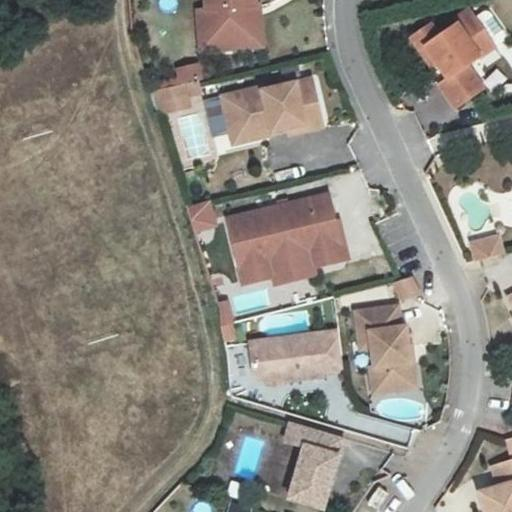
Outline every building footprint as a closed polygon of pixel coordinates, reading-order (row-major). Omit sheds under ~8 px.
[(200,50),(262,47),(260,7),(256,7),(255,0),(206,0),(207,9),(198,10),(200,50)] [(486,40),(470,16),(437,39),(428,27),(409,40),(423,61),(428,57),(436,69),(445,81),(437,87),(453,111),(482,91),(466,68),(478,60),(472,51),(486,40)] [(486,40),(472,51),(478,60),(494,50),(486,40)] [(436,69),(428,57),(423,61),(433,67),(436,69)] [(193,67),(176,71),(179,86),(196,82),(193,67)] [(309,83),(294,87),(295,93),(311,89),(309,83)] [(220,99),(229,138),(268,129),(270,135),(287,131),(288,137),(320,130),(311,89),(295,93),(294,87),(262,94),(261,90),(220,99)] [(184,88),(155,94),(160,115),(189,109),(184,88)] [(268,129),(229,138),(231,146),(270,137),(270,135),(268,129)] [(327,197),(225,220),(241,286),(272,278),(269,264),(307,255),(310,270),(342,262),(327,197)] [(209,201),(185,208),(193,233),(216,226),(209,201)] [(471,247),(474,259),(501,253),(498,240),(471,247)] [(269,264),(272,278),(274,287),(313,277),(310,270),(307,255),(269,264)] [(397,285),(390,286),(397,302),(417,298),(411,284),(410,282),(397,285)] [(310,289),(298,292),(300,302),(312,299),(310,289)] [(226,304),(217,306),(221,326),(231,324),(226,304)] [(400,331),(397,309),(355,314),(358,337),(369,336),(370,351),(371,354),(373,370),(369,370),(372,396),(415,391),(412,365),(409,365),(405,331),(400,331)] [(231,327),(222,329),(225,345),(234,343),(231,327)] [(336,335),(248,346),(252,378),(264,388),(322,380),(321,374),(341,372),(336,335)] [(370,351),(369,336),(358,337),(360,352),(370,351)] [(302,447),(307,428),(288,423),(282,442),(302,447)] [(341,439),(307,428),(302,447),(287,499),(320,509),(341,439)] [(511,452),(511,463),(492,469),(498,488),(478,493),(483,511),(511,511),(511,439),(509,440),(511,452)] [(242,500),(245,484),(228,482),(226,498),(242,500)]
